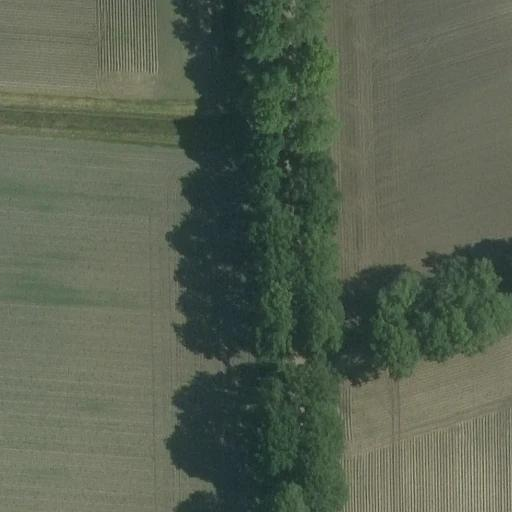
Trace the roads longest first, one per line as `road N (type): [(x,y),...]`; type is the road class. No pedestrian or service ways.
road 1 (unclassified): [(301,511),(294,0)]
road 2 (track): [(511,310),(299,373)]
